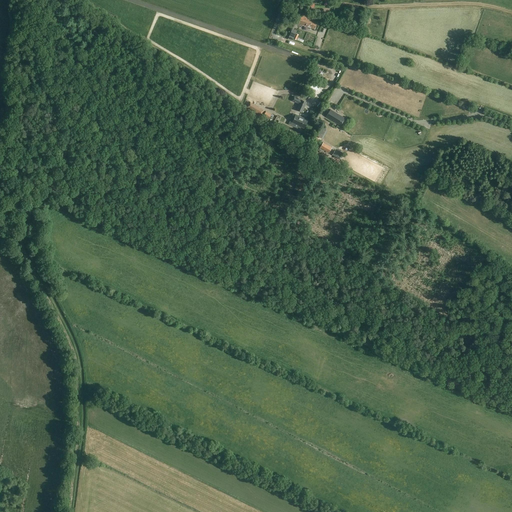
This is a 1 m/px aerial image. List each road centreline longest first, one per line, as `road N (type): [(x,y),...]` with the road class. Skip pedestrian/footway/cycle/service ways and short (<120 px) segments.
road 1 (unclassified): [(511,409),(245,287),(56,188),(71,113),(45,50),(36,0)]
road 2 (track): [(56,188),(36,198),(19,235),(78,370),(68,511)]
road 3 (track): [(133,0),(333,69),(311,99)]
road 4 (unclassified): [(511,124),(316,52),(320,34)]
road 5 (track): [(511,13),(470,4),(334,7)]
